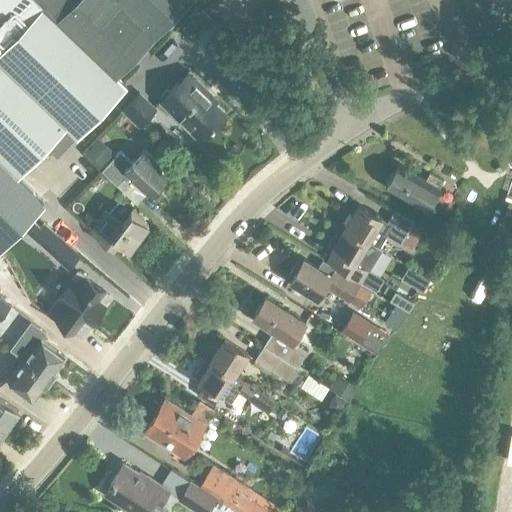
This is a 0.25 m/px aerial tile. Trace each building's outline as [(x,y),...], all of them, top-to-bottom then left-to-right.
[(0,0),(0,247),(45,202),(18,177),(62,131),(74,143),(126,89),(115,76),(188,0),(0,0)] [(202,8),(184,27),(197,40),(215,21),(202,8)] [(201,140),(227,114),(212,99),(215,97),(189,71),(160,101),(201,140)] [(140,127),(157,110),(141,95),(124,113),(140,127)] [(169,174),(144,150),(131,163),(121,154),(103,172),(118,186),(128,176),(149,195),(169,174)] [(87,161),(73,175),(82,183),(95,169),(87,161)] [(426,211),(439,188),(398,165),(385,187),(426,211)] [(505,257),(511,242),(511,204),(509,203),(486,248),(490,250),(487,257),(495,261),(499,254),(505,257)] [(345,227),(380,248),(389,233),(403,241),(415,222),(397,211),(390,223),(359,204),(345,227)] [(123,225),(107,212),(97,224),(85,215),(90,230),(108,247),(116,239),(131,249),(149,225),(133,212),(123,225)] [(383,250),(380,248),(345,227),(331,250),(343,257),(337,267),(362,283),(377,293),(385,280),(371,272),(383,250)] [(67,267),(77,255),(57,238),(47,249),(67,267)] [(440,241),(433,251),(446,260),(453,250),(440,241)] [(362,283),(337,267),(331,276),(304,259),(290,282),(317,298),(327,283),(352,299),(362,283)] [(409,265),(401,278),(423,291),(431,278),(409,265)] [(78,271),(53,305),(60,310),(55,316),(76,332),(85,320),(90,324),(110,297),(106,294),(107,293),(78,271)] [(396,293),(391,301),(409,313),(414,305),(396,293)] [(10,297),(0,310),(0,313),(24,331),(35,316),(10,297)] [(298,368),(308,353),(293,343),(306,323),(266,298),(253,318),(274,331),(264,346),(298,368)] [(353,312),(340,331),(377,354),(389,335),(353,312)] [(24,359),(50,378),(66,357),(40,338),(24,359)] [(211,360),(235,375),(248,354),(224,339),(211,360)] [(290,381),(298,369),(263,347),(255,359),(290,381)] [(34,399),(50,378),(24,359),(8,379),(34,399)] [(234,401),(241,390),(249,396),(255,387),(235,375),(211,360),(209,363),(208,362),(206,362),(202,369),(202,370),(204,371),(197,382),(204,386),(199,394),(216,405),(222,394),(234,401)] [(348,400),(357,385),(340,374),(331,389),(348,400)] [(0,423),(7,429),(19,411),(0,397),(0,423)] [(192,415),(165,399),(144,433),(184,458),(214,410),(201,402),(192,415)] [(54,450),(64,458),(76,445),(66,436),(54,450)] [(283,446),(280,451),(286,455),(289,450),(283,446)] [(42,481),(55,466),(48,459),(35,475),(42,481)] [(146,479),(123,464),(105,493),(134,511),(144,511),(153,499),(159,504),(168,490),(147,477),(146,479)] [(202,488),(217,497),(232,506),(240,494),(210,476),(202,488)] [(207,511),(217,497),(202,488),(193,482),(182,501),(199,511),(207,511)]
